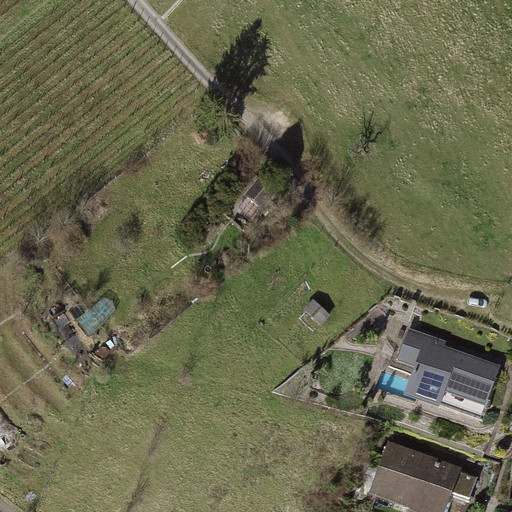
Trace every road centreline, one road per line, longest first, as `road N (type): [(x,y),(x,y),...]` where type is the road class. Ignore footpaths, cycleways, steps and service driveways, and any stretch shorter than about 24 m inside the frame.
road 1 (track): [(511,327),(401,281),(342,238),(136,0)]
road 2 (motorway): [(0,91),(118,0)]
